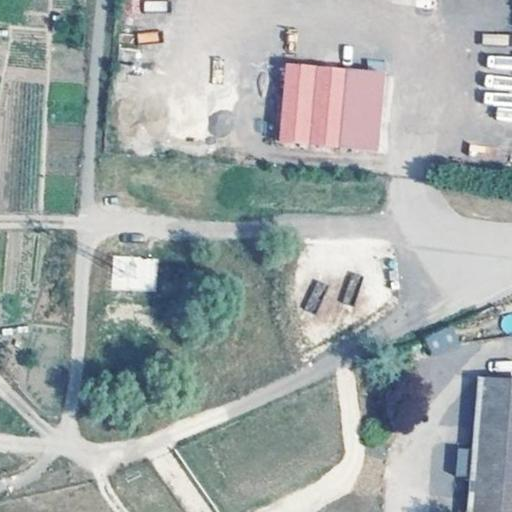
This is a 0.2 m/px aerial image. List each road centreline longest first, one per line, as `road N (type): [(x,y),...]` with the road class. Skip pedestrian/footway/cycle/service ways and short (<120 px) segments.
road 1 (track): [(0,387),(76,454),(124,454),(409,327),(511,265)]
road 2 (track): [(0,220),(204,230),(396,225),(511,246)]
